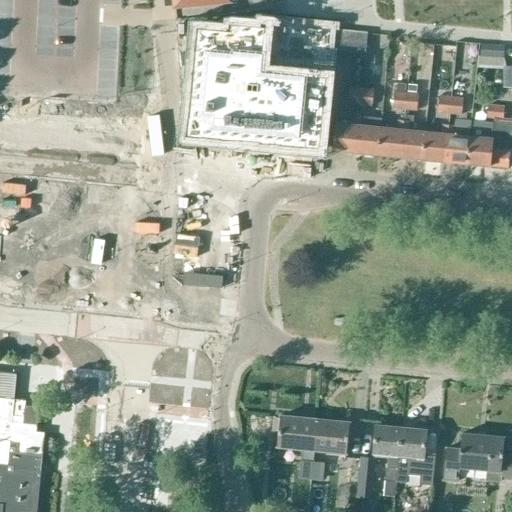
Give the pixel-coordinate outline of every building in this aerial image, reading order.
[(171,0),(173,9),(230,4),(229,0),(171,0)] [(247,1),(248,13),(272,11),(271,0),(251,0),(251,1),(247,1)] [(318,16),(342,18),(343,5),(319,3),(318,16)] [(196,27),(186,136),(228,140),(231,140),(231,141),(233,141),(233,140),(251,142),(251,143),(254,143),(254,142),(319,149),(331,29),(262,23),(262,26),(231,23),(230,31),(196,27)] [(332,51),(364,54),(366,34),(334,31),(332,51)] [(454,77),(460,41),(447,39),(440,74),(454,77)] [(503,58),(504,46),(480,44),(479,56),(503,58)] [(0,81),(8,81),(7,56),(0,56),(0,81)] [(511,66),(502,67),(503,88),(511,87),(511,66)] [(405,93),(406,84),(397,83),(396,92),(405,93)] [(407,93),(416,94),(417,85),(408,84),(407,93)] [(347,105),(359,106),(360,90),(348,89),(347,105)] [(360,90),(359,106),(371,107),(372,92),(360,90)] [(393,110),(404,111),(406,96),(394,94),(393,110)] [(406,96),(404,111),(416,112),(417,97),(406,96)] [(437,114),(449,115),(451,99),(439,98),(437,114)] [(451,99),(449,115),(461,117),(463,101),(451,99)] [(495,108),(488,107),(487,119),(494,120),(495,108)] [(503,109),(495,108),(494,120),(490,167),(508,169),(509,154),(511,152),(511,121),(502,120),(503,109)] [(404,115),(403,123),(400,159),(422,161),(425,134),(413,132),(414,116),(404,115)] [(350,125),(335,124),(332,153),(355,155),(359,119),(351,118),(350,125)] [(359,119),(355,155),(378,157),(380,129),(381,121),(359,119)] [(448,128),(445,163),(467,165),(471,122),(454,121),(453,128),(448,128)] [(471,122),(467,165),(490,167),(494,124),(471,122)] [(396,130),(380,129),(378,157),(400,159),(403,123),(397,123),(396,130)] [(441,135),(425,134),(422,161),(445,163),(448,128),(441,127),(441,135)] [(0,511),(34,511),(39,474),(41,460),(41,456),(44,436),(36,435),(12,433),(15,402),(0,400),(0,511)] [(15,402),(12,433),(36,435),(39,410),(25,409),(25,403),(15,402)] [(298,478),(309,479),(311,463),(312,450),(316,421),(278,417),(278,419),(274,419),(273,433),(277,433),(276,447),(301,450),(298,478)] [(316,421),(312,450),(345,454),(348,424),(316,421)] [(375,426),(372,454),(388,456),(387,467),(386,466),(385,480),(395,481),(397,457),(400,429),(375,426)] [(397,457),(395,481),(405,482),(406,474),(419,475),(418,484),(431,485),(433,459),(423,457),(425,432),(400,429),(397,457)] [(445,450),(442,482),(457,483),(459,469),(487,472),(486,481),(498,482),(498,480),(511,481),(511,457),(502,456),(503,439),(460,435),(459,451),(445,450)] [(357,497),(371,498),(375,458),(361,457),(357,497)] [(311,463),(309,479),(321,480),(323,464),(311,463)]
